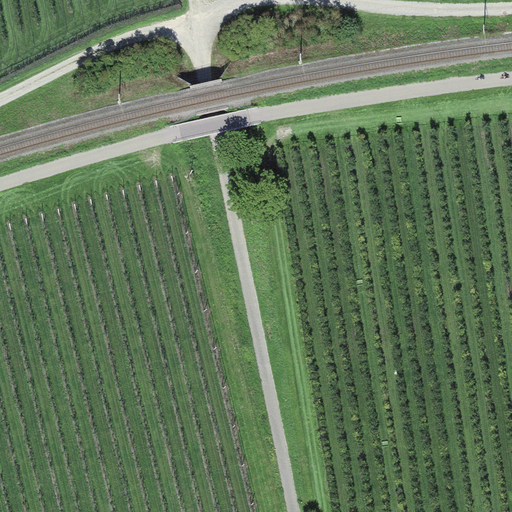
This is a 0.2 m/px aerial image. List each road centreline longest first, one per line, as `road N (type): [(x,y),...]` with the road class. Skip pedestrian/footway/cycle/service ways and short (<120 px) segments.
road 1 (track): [(0,187),(263,115),(511,81)]
road 2 (track): [(297,511),(200,28)]
road 3 (track): [(268,114),(323,511)]
road 4 (track): [(200,28),(101,50),(0,102)]
road 5 (track): [(312,0),(511,8)]
